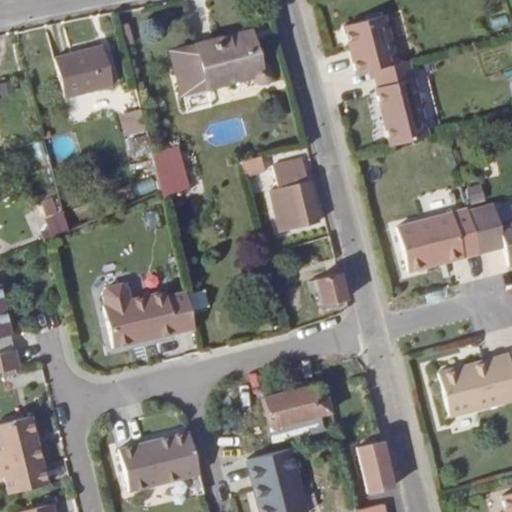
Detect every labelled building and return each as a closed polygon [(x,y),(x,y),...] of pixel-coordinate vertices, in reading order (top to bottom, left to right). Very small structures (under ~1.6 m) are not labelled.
[(372,71),(397,64),(383,16),(343,26),(356,75),(372,71)] [(171,52),(186,114),(210,108),(205,89),(250,78),(251,79),(253,82),(255,83),(257,84),(259,84),(261,85),(264,85),(265,84),(268,83),(270,82),(270,80),(271,79),(272,77),(273,74),(273,72),(272,70),(272,69),(271,67),(270,65),(268,64),(264,63),(261,62),(258,62),(250,31),(171,52)] [(112,86),(102,46),(54,59),(64,98),(112,86)] [(427,137),(407,62),(397,64),(372,71),(377,88),(374,89),(389,146),(427,137)] [(145,130),(139,110),(120,116),(125,135),(145,130)] [(184,174),(177,147),(151,155),(158,181),(184,174)] [(260,157),(240,162),(244,176),(264,172),(260,157)] [(309,190),(301,159),(271,166),(277,189),(269,191),(279,232),(317,223),(309,190)] [(189,191),(184,174),(158,181),(162,199),(189,191)] [(463,188),(469,204),(484,199),(478,183),(463,188)] [(57,214),(52,199),(41,203),(46,217),(57,214)] [(508,267),(511,265),(511,206),(494,211),(493,205),(467,212),(478,254),(503,248),(508,267)] [(478,254),(467,212),(467,210),(395,228),(407,272),(478,254)] [(69,232),(64,216),(48,221),(51,228),(42,232),(45,241),(69,232)] [(346,300),(339,274),(315,280),(308,282),(311,294),(318,292),(322,306),(346,300)] [(185,296),(184,292),(165,297),(164,292),(130,300),(127,288),(120,284),(105,288),(101,294),(104,306),(102,307),(112,348),(193,329),(189,311),(185,296)] [(0,337),(11,335),(0,289),(0,372),(18,368),(14,350),(0,353),(0,337)] [(207,307),(204,291),(185,296),(189,311),(207,307)] [(511,371),(508,355),(437,374),(448,417),(511,400),(511,371)] [(317,416),(329,413),(322,388),(317,384),(261,398),(272,441),(321,429),(317,416)] [(46,485),(29,417),(0,424),(0,475),(4,478),(8,494),(46,485)] [(198,475),(188,432),(117,450),(128,492),(198,475)] [(381,441),(355,448),(367,494),(392,487),(381,441)] [(303,511),(288,449),(246,460),(259,511),(303,511)] [(511,511),(511,492),(501,496),(505,511),(511,511)]
